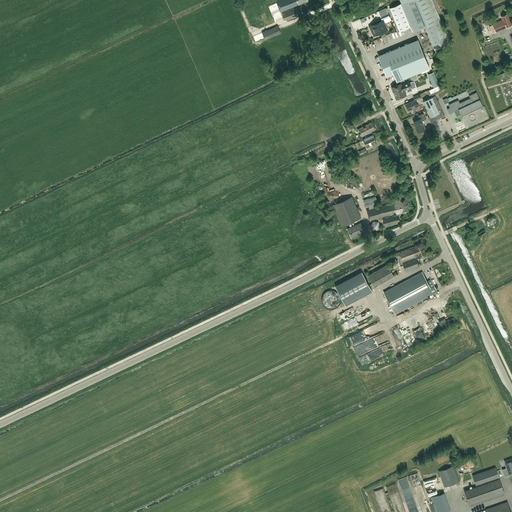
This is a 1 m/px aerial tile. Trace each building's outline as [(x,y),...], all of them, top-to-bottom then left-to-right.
[(275,0),(280,12),(308,1),(307,0),(275,0)] [(434,49),(450,43),(432,0),(400,0),(402,3),(390,8),(399,31),(411,26),(413,31),(425,26),(434,49)] [(303,14),(300,5),(281,13),(284,20),(286,21),(292,18),(303,14)] [(385,7),(378,11),(382,20),(389,17),(385,7)] [(503,20),(493,25),(496,32),(506,28),(505,27),(504,24),(511,22),(507,14),(501,16),(503,20)] [(383,31),(387,29),(384,24),(384,25),(382,21),(378,22),(379,22),(372,25),(376,35),(383,32),(383,31)] [(265,40),(281,33),(278,26),(262,32),(265,40)] [(397,81),(407,77),(429,68),(418,39),(378,55),(387,76),(394,74),(397,81)] [(434,71),(427,74),(433,87),(439,85),(434,71)] [(404,90),(411,87),(411,89),(416,87),(413,81),(409,82),(401,85),(401,83),(391,87),(396,99),(406,95),(404,90)] [(449,113),(454,111),(457,116),(460,114),(462,116),(483,106),(480,99),(479,99),(476,92),(469,96),(470,98),(459,103),(458,100),(448,104),(450,107),(447,109),(449,113)] [(413,110),(416,109),(416,107),(418,106),(416,100),(420,98),(419,94),(413,97),(414,100),(405,104),(408,110),(413,109),(413,110)] [(431,117),(430,117),(428,118),(432,126),(438,124),(436,120),(444,115),(435,96),(423,101),(424,101),(431,117)] [(422,121),(426,119),(423,113),(418,116),(419,119),(413,122),(417,129),(416,129),(417,133),(425,129),(422,121)] [(440,138),(449,135),(445,120),(439,121),(440,124),(437,125),(440,138)] [(353,121),(348,124),(351,130),(356,127),(353,121)] [(376,129),(372,122),(358,129),(362,136),(376,129)] [(471,142),(472,145),(493,136),(492,133),(471,142)] [(376,142),(373,135),(363,139),(367,147),(371,145),(371,144),(376,142)] [(333,176),(326,162),(324,163),(322,160),(311,165),(317,176),(320,175),(323,181),(333,176)] [(352,197),(332,205),(341,226),(361,217),(352,197)] [(394,201),(394,202),(366,210),(369,220),(381,217),(396,214),(382,218),(385,226),(400,222),(397,214),(409,211),(405,198),(394,201)] [(372,222),(374,228),(382,226),(380,219),(372,222)] [(347,229),(351,238),(367,231),(363,222),(347,229)] [(476,242),(472,235),(467,237),(471,245),(476,242)] [(415,245),(415,246),(398,252),(402,262),(416,256),(417,258),(420,257),(420,258),(426,255),(421,242),(415,245)] [(406,272),(419,266),(416,257),(402,263),(406,272)] [(367,275),(374,287),(393,276),(387,264),(367,275)] [(372,291),(362,271),(335,285),(345,305),(372,291)] [(431,279),(427,281),(422,272),(384,292),(395,313),(437,291),(431,279)] [(450,317),(444,304),(438,306),(443,317),(442,317),(444,320),(450,317)] [(343,320),(345,325),(363,317),(361,313),(343,320)] [(351,333),(353,337),(364,333),(363,329),(351,333)] [(363,362),(396,347),(394,342),(391,343),(386,330),(368,338),(360,341),(358,338),(354,340),(363,362)] [(439,471),(444,487),(459,482),(453,466),(439,471)] [(504,494),(498,476),(495,467),(472,475),(476,486),(464,490),(469,506),(504,494)] [(390,492),(393,492),(393,494),(399,494),(397,482),(388,483),(390,492)] [(432,497),(436,511),(450,511),(444,493),(432,497)] [(510,511),(507,501),(487,508),(488,510),(483,511),(510,511)]
